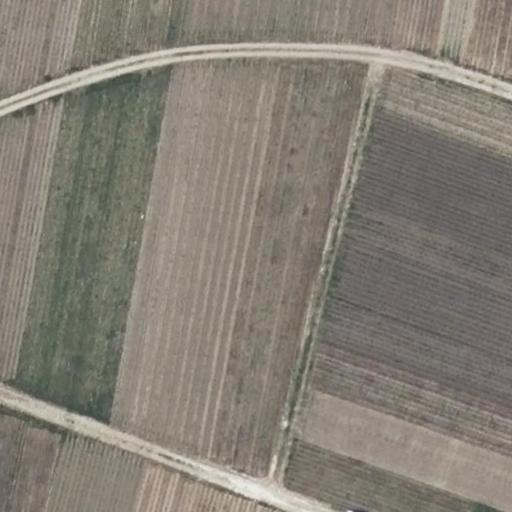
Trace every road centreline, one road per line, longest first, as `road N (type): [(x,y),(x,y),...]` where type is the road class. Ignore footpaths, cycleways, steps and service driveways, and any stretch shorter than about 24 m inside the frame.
road 1 (track): [(0,104),(118,63),(212,47),(347,50),(511,89)]
road 2 (track): [(372,55),(261,489)]
road 3 (track): [(323,511),(0,389)]
